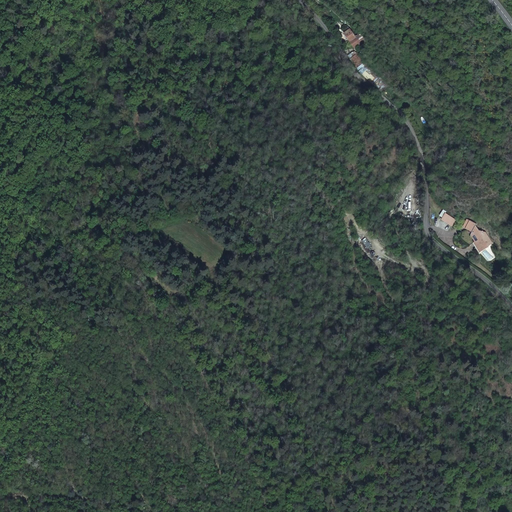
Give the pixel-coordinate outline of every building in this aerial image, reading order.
[(368,39),(364,33),(356,38),(350,31),(344,35),(354,49),(368,39)] [(356,51),(348,56),(357,69),(364,64),(356,51)] [(452,226),(456,220),(447,213),(442,219),(452,226)] [(479,253),(484,250),(488,247),(475,227),(476,225),(467,220),(465,224),(466,224),(464,228),(472,233),(471,236),(475,243),(473,244),(479,253)] [(486,251),(483,254),(488,260),(491,258),(486,251)]
